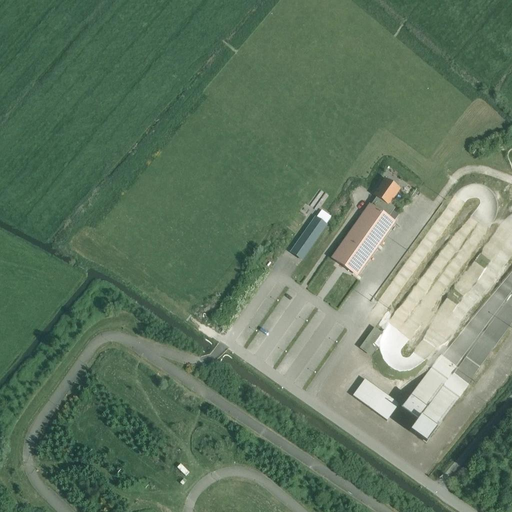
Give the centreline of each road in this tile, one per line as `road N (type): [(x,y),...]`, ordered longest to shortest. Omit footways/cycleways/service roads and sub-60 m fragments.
road 1 (unclassified): [(468,511),(226,342)]
road 2 (unknown): [(63,511),(32,469),(36,422),(92,346),(111,338),(146,347)]
